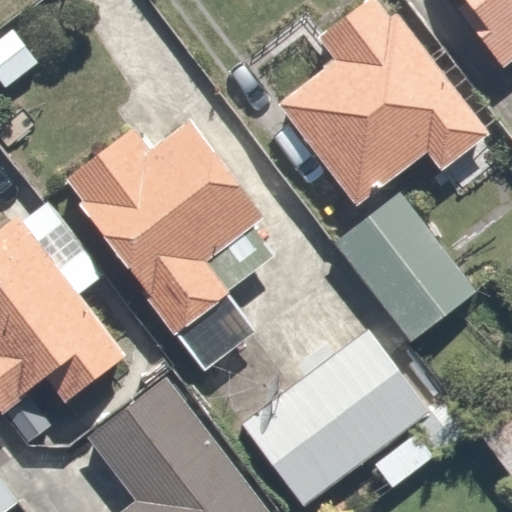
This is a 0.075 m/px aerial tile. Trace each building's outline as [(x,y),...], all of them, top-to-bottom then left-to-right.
[(419,148),(432,165),(485,122),(387,0),(344,0),(313,25),(331,48),(268,98),(350,202),(419,148)] [(511,0),(468,0),(508,54),(511,50),(511,0)] [(203,253),(264,209),(184,99),(139,131),(125,111),(72,149),(87,169),(59,189),(187,364),(250,318),(203,253)] [(39,187),(14,207),(0,218),(0,397),(40,365),(66,398),(127,348),(76,285),(102,265),(39,187)] [(470,286),(398,187),(326,240),(398,339),(470,286)] [(420,408),(354,322),(236,414),(302,499),(420,408)] [(272,511),(150,357),(72,419),(128,491),(101,511),(272,511)] [(511,398),(472,429),(511,480),(511,398)] [(0,505),(11,497),(0,481),(0,505)]
